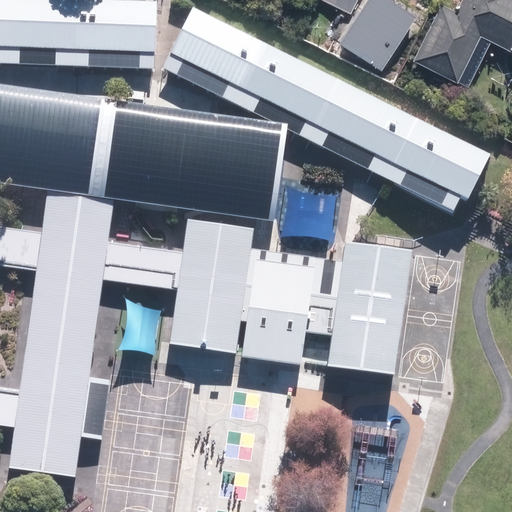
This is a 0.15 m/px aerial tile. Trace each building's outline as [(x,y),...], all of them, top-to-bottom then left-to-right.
[(0,0),(0,44),(156,51),(158,4),(66,0),(0,0)] [(325,0),(350,13),(356,0),(325,0)] [(417,12),(397,0),(366,0),(341,39),(383,66),(417,12)] [(413,60),(457,82),(480,36),(511,51),(511,0),(462,0),(457,12),(440,5),(413,60)] [(194,10),(173,53),(470,198),(490,159),(194,10)] [(110,101),(0,86),(0,185),(46,192),(95,199),(110,101)] [(110,101),(95,199),(174,209),(275,223),(289,126),(110,101)] [(340,190),(289,185),(284,240),(335,245),(340,190)] [(0,427),(15,430),(10,466),(77,475),(81,439),(90,381),(104,282),(177,293),(169,347),(236,356),(249,265),(253,234),(187,224),(183,255),(109,245),(115,205),(97,202),(48,195),(42,235),(0,228),(0,427)] [(332,337),(328,363),(396,372),(413,253),(346,243),(338,300),(332,337)] [(314,267),(256,260),(243,356),(302,363),(314,267)] [(164,301),(128,298),(123,353),(159,357),(164,301)]
